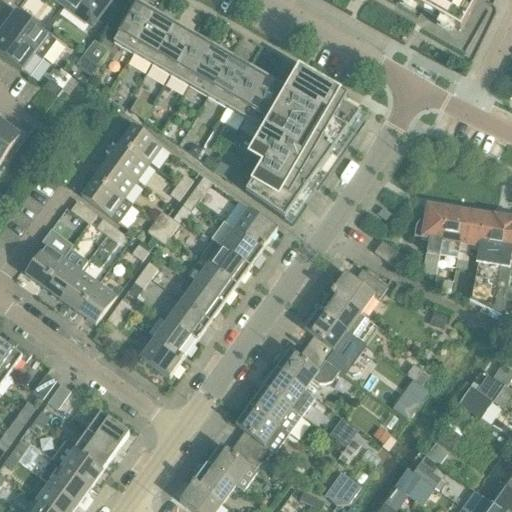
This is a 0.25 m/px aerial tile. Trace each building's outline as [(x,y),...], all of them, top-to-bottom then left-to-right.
[(52,0),(63,8),(69,0),(52,0)] [(69,0),(63,8),(91,29),(112,0),(69,0)] [(400,0),(460,34),(478,0),(400,0)] [(113,46),(131,56),(155,15),(137,4),(133,11),(128,8),(116,29),(122,32),(113,46)] [(16,14),(3,32),(43,62),(56,44),(16,14)] [(131,56),(150,67),(174,26),(155,15),(131,56)] [(150,67),(169,78),(193,37),(174,26),(150,67)] [(43,62),(3,32),(0,35),(0,57),(29,80),(43,62)] [(169,78),(187,89),(211,47),(193,37),(169,78)] [(187,89),(206,100),(230,58),(211,47),(187,89)] [(74,67),(90,79),(98,68),(82,57),(74,67)] [(206,100),(225,110),(249,69),(230,58),(206,100)] [(225,110),(243,121),(267,80),(249,69),(225,110)] [(286,91),(263,132),(251,154),(264,162),(264,163),(272,168),(263,183),(255,179),(245,196),(284,223),(301,199),(360,115),(344,105),(346,101),(340,97),(341,96),(298,71),(286,91)] [(243,121),(263,132),(286,91),(267,80),(243,121)] [(50,83),(44,90),(57,100),(62,92),(50,83)] [(3,125),(0,128),(0,166),(21,138),(3,125)] [(133,129),(120,147),(149,168),(162,150),(133,129)] [(120,147),(107,164),(136,185),(149,168),(120,147)] [(191,150),(188,155),(196,160),(201,152),(196,149),(191,150)] [(232,170),(222,163),(215,175),(225,181),(232,170)] [(107,164),(94,182),(123,203),(136,185),(107,164)] [(184,178),(177,188),(186,195),(193,185),(184,178)] [(204,180),(190,199),(199,206),(212,187),(204,180)] [(123,203),(94,182),(81,200),(118,227),(131,209),(123,203)] [(186,195),(177,188),(170,199),(178,205),(186,195)] [(199,206),(190,199),(176,218),(185,224),(199,206)] [(97,219),(77,205),(70,214),(90,228),(97,219)] [(439,259),(442,244),(447,212),(427,208),(424,224),(420,223),(415,229),(414,239),(420,241),(420,242),(428,243),(426,256),(439,259)] [(382,211),(378,217),(385,223),(390,217),(382,211)] [(448,255),(459,257),(466,215),(447,212),(442,244),(450,246),(448,255)] [(248,213),(234,232),(263,253),(277,234),(248,213)] [(162,215),(153,227),(162,233),(170,221),(162,215)] [(470,250),(479,251),(484,218),(466,215),(459,257),(469,258),(470,250)] [(484,218),(479,251),(469,303),(500,319),(510,265),(511,254),(511,221),(494,219),(484,218)] [(170,221),(162,233),(170,239),(179,228),(170,221)] [(96,232),(107,239),(113,230),(103,223),(96,232)] [(224,225),(211,243),(250,271),(263,253),(234,232),(224,225)] [(147,235),(155,242),(162,233),(153,227),(147,235)] [(113,230),(107,239),(117,246),(123,238),(113,230)] [(162,233),(155,242),(164,248),(170,239),(162,233)] [(197,261),(207,269),(236,290),(250,271),(211,243),(197,261)] [(374,256),(395,271),(403,260),(382,245),(374,256)] [(25,277),(43,290),(64,261),(46,248),(25,277)] [(138,249),(132,257),(142,265),(148,256),(138,249)] [(439,260),(439,259),(426,257),(422,276),(436,279),(439,260)] [(459,257),(456,272),(466,273),(469,259),(459,257)] [(43,290),(60,303),(81,274),(64,261),(43,290)] [(149,266),(141,276),(150,282),(158,272),(149,266)] [(207,269),(194,287),(223,308),(236,290),(207,269)] [(345,276),(331,296),(360,317),(373,299),(379,303),(387,291),(362,273),(354,283),(345,276)] [(60,303),(78,316),(99,287),(81,274),(60,303)] [(150,282),(141,276),(134,286),(143,293),(150,282)] [(445,285),(443,295),(451,296),(453,286),(445,285)] [(99,287),(78,316),(96,329),(117,300),(99,287)] [(194,287),(181,305),(210,327),(223,308),(194,287)] [(331,296),(318,314),(347,335),(355,341),(368,323),(360,317),(331,296)] [(122,303),(114,314),(123,320),(130,310),(122,303)] [(181,305),(167,324),(196,345),(210,327),(181,305)] [(123,320),(114,314),(107,324),(116,330),(123,320)] [(313,340),(306,350),(331,368),(339,357),(334,353),(347,335),(318,314),(304,333),(313,340)] [(437,317),(433,329),(443,332),(446,320),(437,317)] [(167,324),(154,342),(183,363),(196,345),(167,324)] [(0,344),(0,372),(9,378),(21,361),(26,364),(31,357),(7,340),(3,346),(0,344)] [(183,363),(154,342),(140,361),(169,382),(183,363)] [(289,353),(275,372),(305,393),(312,383),(319,387),(325,388),(331,385),(339,374),(331,368),(306,350),(298,360),(289,353)] [(493,381),(506,390),(511,380),(511,374),(501,367),(493,381)] [(413,368),(406,378),(415,385),(422,374),(413,368)] [(0,372),(0,390),(9,378),(0,372)] [(305,393),(275,372),(262,391),(302,420),(315,401),(305,393)] [(33,396),(43,403),(56,384),(46,377),(33,396)] [(472,389),(494,405),(504,390),(488,379),(480,390),(474,386),(472,389)] [(48,406),(57,413),(71,395),(61,388),(48,406)] [(262,391),(249,409),(288,438),(302,420),(262,391)] [(490,403),(472,391),(460,407),(478,420),(490,403)] [(400,404),(394,413),(398,416),(406,422),(412,413),(400,404)] [(28,406),(22,414),(30,420),(36,412),(28,406)] [(244,435),(237,445),(262,463),(270,453),(275,457),(288,438),(249,409),(235,428),(244,435)] [(448,425),(462,434),(471,421),(457,412),(448,425)] [(41,416),(35,424),(43,430),(49,422),(41,416)] [(100,416),(87,435),(116,456),(129,438),(100,416)] [(391,417),(384,426),(391,432),(398,422),(391,417)] [(496,422),(491,428),(503,437),(508,430),(496,422)] [(15,423),(9,432),(17,437),(23,429),(15,423)] [(43,430),(35,424),(29,432),(37,438),(43,430)] [(447,424),(436,438),(449,447),(460,433),(447,424)] [(17,437),(9,432),(3,440),(11,446),(17,437)] [(379,432),(373,440),(383,448),(389,439),(379,432)] [(87,435),(74,452),(103,473),(116,456),(87,435)] [(353,441),(345,451),(354,458),(361,448),(353,441)] [(51,463),(61,470),(90,491),(103,473),(74,452),(64,445),(51,463)] [(220,448),(206,467),(235,488),(241,492),(262,463),(237,445),(229,455),(220,448)] [(435,446),(425,459),(438,468),(448,455),(435,446)] [(16,451),(10,459),(18,465),(24,456),(16,451)] [(354,458),(345,451),(338,462),(347,468),(354,458)] [(367,453),(361,462),(373,470),(380,461),(367,453)] [(18,465),(10,459),(4,467),(12,473),(18,465)] [(61,470),(51,463),(39,480),(49,487),(78,508),(90,491),(61,470)] [(206,467),(193,486),(222,507),(235,488),(206,467)] [(426,485),(433,491),(433,490),(439,482),(432,476),(419,467),(413,476),(426,485)] [(410,476),(398,492),(413,503),(425,486),(410,476)] [(361,491),(342,477),(325,500),(328,501),(336,510),(348,509),(361,491)] [(218,511),(222,507),(193,486),(189,491),(179,505),(189,511),(218,511)] [(49,487),(36,505),(46,511),(74,511),(78,508),(49,487)] [(511,511),(511,495),(504,490),(492,507),(500,511),(511,511)] [(396,492),(384,508),(389,511),(398,511),(407,500),(396,492)] [(299,504),(310,508),(313,501),(302,496),(299,504)] [(482,499),(472,511),(500,511),(492,507),(482,499)] [(313,501),(310,508),(318,511),(321,511),(324,506),(313,501)]
